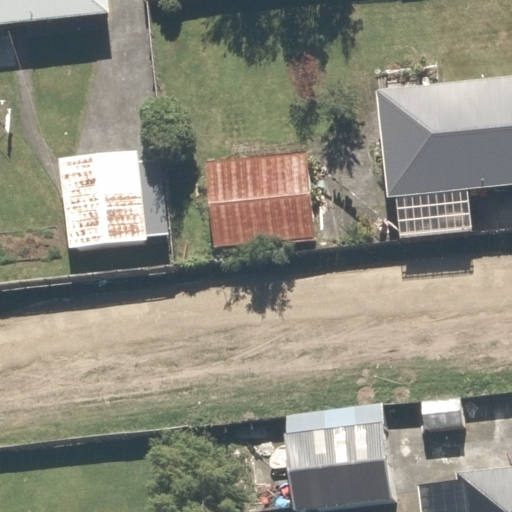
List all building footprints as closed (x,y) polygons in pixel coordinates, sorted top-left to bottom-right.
[(0,0),(0,31),(116,18),(113,0),(0,0)] [(476,197),(511,192),(511,87),(388,102),(406,244),(480,235),(476,197)] [(316,180),(205,193),(214,266),(325,253),(316,180)] [(147,190),(51,198),(57,276),(153,268),(147,190)] [(395,511),(387,433),(267,445),(274,511),(395,511)] [(511,511),(511,488),(462,494),(464,511),(511,511)]
